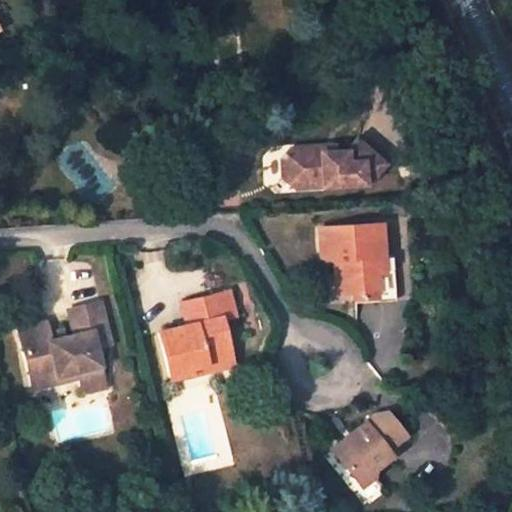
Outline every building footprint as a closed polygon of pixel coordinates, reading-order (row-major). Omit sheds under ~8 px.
[(283,160),(296,170),(367,163),(384,143),(355,119),(346,130),(320,132),(314,128),(289,130),(281,140),(283,160)] [(327,249),(330,274),(350,273),(351,284),(391,280),(387,250),(376,251),(373,233),(370,203),(309,210),(313,239),(331,238),(332,248),(327,249)] [(387,250),(385,233),(373,233),(376,251),(387,250)] [(217,310),(212,286),(165,297),(171,321),(149,326),(159,370),(180,365),(178,358),(212,350),(203,313),(217,310)] [(36,323),(33,311),(6,317),(17,365),(43,358),(45,365),(67,360),(68,366),(70,372),(91,368),(84,339),(101,336),(91,294),(59,301),(65,325),(53,328),(38,331),(36,323)] [(53,328),(51,319),(36,323),(38,331),(53,328)] [(180,365),(214,357),(212,350),(178,358),(180,365)] [(17,365),(20,378),(68,366),(67,360),(45,365),(43,358),(17,365)] [(72,382),(93,376),(91,368),(70,372),(72,382)] [(369,464),(384,450),(379,444),(397,427),(377,406),(365,407),(341,429),(343,441),(330,454),(356,482),(369,470),(369,464)] [(330,454),(343,441),(341,429),(323,447),(330,454)]
